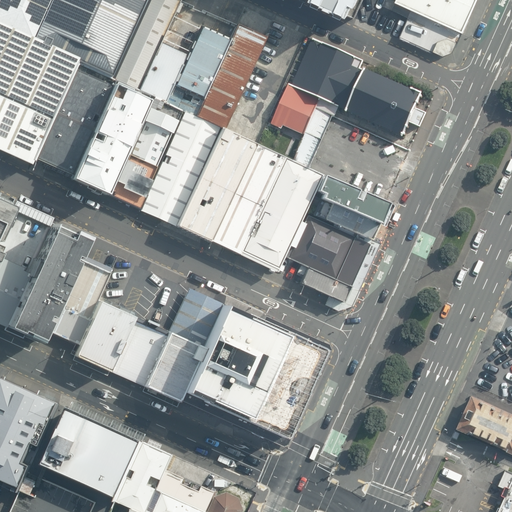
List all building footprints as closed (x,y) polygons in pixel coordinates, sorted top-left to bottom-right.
[(107,82),(144,0),(0,0),(0,149),(62,178),(107,82)] [(181,0),(146,0),(111,79),(139,92),(173,17),(181,0)] [(316,0),(356,18),(363,0),(316,0)] [(395,0),(395,1),(429,16),(464,32),(477,0),(395,0)] [(408,17),(399,38),(433,53),(434,51),(444,55),(453,52),(455,47),(456,47),(464,32),(429,16),(427,20),(425,24),(408,17)] [(139,92),(166,103),(174,85),(200,29),(173,17),(139,92)] [(268,38),(238,23),(229,42),(203,99),(195,115),(227,129),(249,78),(261,54),(268,38)] [(174,85),(203,99),(229,42),(200,29),(174,85)] [(364,61),(314,38),(290,85),(321,100),(346,111),(346,112),(404,138),(411,124),(421,128),(428,113),(417,109),(423,94),(364,69),(364,70),(361,69),(364,61)] [(227,129),(260,144),(282,93),(249,78),(227,129)] [(290,85),(277,123),(285,128),(288,125),(306,134),(321,100),(290,85)] [(145,103),(108,87),(68,179),(102,193),(145,103)] [(179,117),(145,103),(102,193),(140,212),(179,117)] [(221,129),(179,117),(140,212),(174,228),(221,129)] [(256,145),(221,129),(174,228),(209,244),(210,242),(256,145)] [(288,246),(321,175),(256,145),(210,242),(275,274),(283,257),(288,246)] [(321,201),(377,225),(387,203),(321,175),(314,193),(321,196),(319,200),(321,201)] [(335,226),(370,241),(377,225),(321,201),(319,204),(321,205),(316,217),(324,220),(324,221),(335,226)] [(0,228),(9,209),(0,204),(0,228)] [(47,226),(9,209),(0,228),(0,321),(3,323),(47,226)] [(300,264),(349,286),(370,241),(335,226),(334,228),(307,216),(303,224),(304,224),(293,248),(288,246),(283,257),(300,264)] [(81,242),(47,226),(3,323),(40,338),(81,242)] [(109,274),(76,260),(45,330),(75,344),(109,274)] [(342,304),(349,286),(300,264),(295,275),(301,278),(299,284),(342,304)] [(224,303),(186,287),(168,332),(205,346),(224,303)] [(133,317),(98,301),(71,355),(108,371),(133,317)] [(322,348),(224,303),(205,346),(181,397),(282,438),(322,348)] [(168,332),(133,317),(108,371),(143,386),(168,332)] [(205,346),(168,332),(143,386),(175,399),(181,397),(205,346)] [(59,402),(1,376),(1,377),(0,379),(0,477),(21,487),(31,464),(25,461),(33,441),(40,444),(59,402)] [(511,414),(473,397),(458,432),(511,455),(511,414)] [(42,462),(119,496),(128,477),(132,469),(144,442),(145,440),(68,405),(42,462)] [(133,509),(141,511),(155,511),(164,493),(158,490),(149,485),(153,476),(162,480),(167,470),(173,455),(144,442),(132,469),(136,471),(133,479),(128,477),(119,496),(117,501),(133,509)] [(31,464),(21,487),(20,489),(22,490),(11,511),(112,511),(117,501),(119,496),(42,462),(34,458),(31,464)] [(158,490),(164,493),(207,511),(216,492),(203,486),(200,491),(184,483),(186,478),(167,470),(162,480),(158,490)] [(511,511),(511,472),(506,470),(499,485),(504,487),(500,495),(504,496),(496,511),(511,511)] [(243,511),(244,510),(241,497),(227,492),(217,496),(215,497),(208,511),(207,511),(164,493),(155,511),(243,511)]
